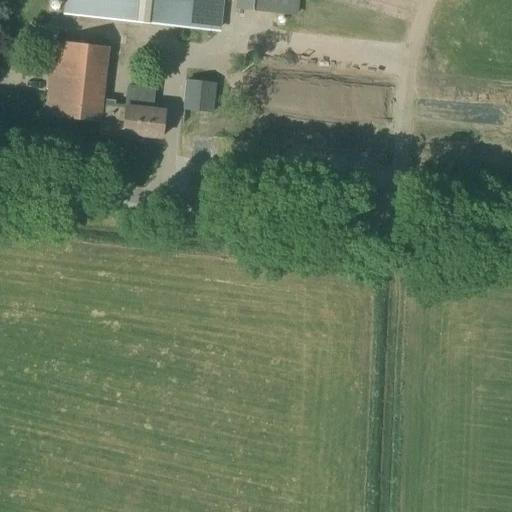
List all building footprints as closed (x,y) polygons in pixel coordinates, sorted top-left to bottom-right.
[(63,0),(62,16),(131,23),(214,31),(218,0),(63,0)] [(297,17),(298,0),(235,0),(234,10),(297,17)] [(99,122),(101,99),(107,48),(53,42),(45,116),(99,122)] [(212,114),(216,83),(185,80),(182,110),(212,114)] [(101,99),(99,122),(123,125),(122,134),(161,139),(164,111),(125,107),(125,109),(114,108),(115,100),(101,99)]
